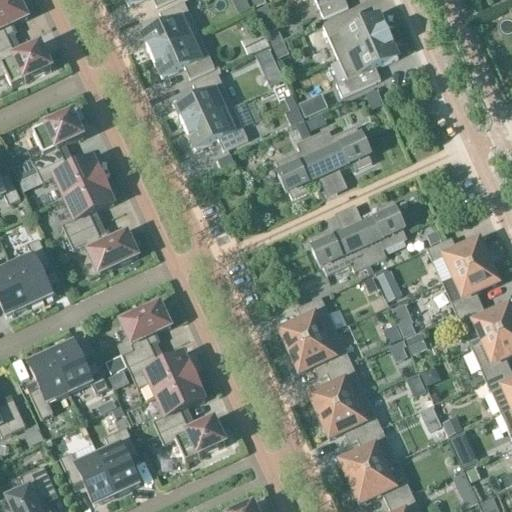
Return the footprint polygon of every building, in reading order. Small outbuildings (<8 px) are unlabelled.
[(12,30),(28,22),(17,0),(13,0),(0,6),(0,56),(12,51),(7,41),(15,37),(12,30)] [(123,0),(129,11),(151,0),(156,12),(181,0),(123,0)] [(312,0),(318,11),(323,23),(348,12),(343,0),(312,0)] [(189,18),(184,7),(159,18),(165,30),(142,40),(148,52),(147,53),(151,62),(199,39),(190,18),(189,18)] [(328,42),(338,64),(390,41),(385,31),(384,32),(379,20),(356,30),(351,18),(323,31),(328,42)] [(262,36),(249,43),(255,56),(269,50),(262,36)] [(185,72),(190,84),(215,72),(209,61),(199,39),(151,62),(155,71),(157,71),(162,83),(185,72)] [(394,50),(390,41),(338,64),(346,82),(335,87),(342,102),(381,84),(376,73),(398,63),(393,50),(394,50)] [(0,82),(6,80),(12,93),(52,74),(41,50),(17,62),(12,51),(0,56),(0,82)] [(223,90),(218,79),(193,90),(198,102),(176,112),(181,124),(180,125),(184,134),(233,112),(223,90)] [(378,94),(366,99),(373,114),(384,108),(378,94)] [(328,113),(322,99),(298,109),(305,123),(328,113)] [(218,145),(223,156),(248,145),(243,133),(233,112),(184,134),(189,144),(190,143),(196,155),(218,145)] [(32,165),(37,177),(64,164),(59,154),(84,143),(73,119),(33,138),(39,151),(28,157),(32,165)] [(304,126),(296,129),(303,144),(311,140),(304,126)] [(311,140),(328,177),(352,166),(355,173),(371,166),(367,158),(369,157),(361,138),(359,139),(354,130),(330,141),(327,133),(311,140)] [(291,203),(307,196),(303,188),(328,177),(311,140),(303,144),(295,148),(298,155),(274,166),(279,176),(276,177),(285,196),(287,195),(291,203)] [(231,159),(218,165),(222,174),(235,168),(231,159)] [(69,174),(64,164),(37,177),(43,189),(54,183),(64,205),(104,186),(93,163),(69,174)] [(32,165),(12,174),(17,186),(37,177),(32,165)] [(0,201),(4,200),(9,211),(21,205),(8,178),(0,182),(0,201)] [(114,209),(104,186),(64,205),(74,226),(63,231),(68,243),(95,230),(90,220),(114,209)] [(377,221),(353,232),(369,269),(385,262),(382,254),(406,243),(401,233),(403,232),(395,213),(393,214),(389,207),(374,214),(377,221)] [(100,241),(95,230),(68,243),(74,255),(85,250),(98,279),(138,261),(127,237),(111,245),(108,237),(100,241)] [(350,269),(353,276),(369,269),(353,232),(328,243),(325,236),(309,243),(313,251),(311,252),(319,271),(321,270),(326,279),(350,269)] [(438,236),(428,240),(431,249),(441,244),(438,236)] [(489,266),(480,245),(457,255),(452,243),(427,254),(432,266),(444,261),(453,282),(489,266)] [(29,311),(52,301),(41,276),(52,272),(39,245),(27,250),(32,261),(11,271),(29,311)] [(476,298),(499,288),(489,266),(453,282),(442,287),(457,320),(481,309),(476,298)] [(0,307),(7,322),(29,311),(11,271),(0,276),(0,307)] [(390,276),(377,281),(389,306),(401,300),(390,276)] [(326,314),(321,303),(297,314),(302,325),(279,336),(289,357),(336,335),(327,314),(326,314)] [(155,339),(171,331),(160,308),(120,326),(129,345),(118,351),(128,373),(156,360),(151,350),(159,346),(155,339)] [(486,320),(481,309),(457,320),(462,332),(471,353),(511,334),(511,317),(509,310),(486,320)] [(511,360),(511,334),(471,353),(481,375),(486,386),(511,375),(506,363),(511,360)] [(289,357),(299,379),(322,368),(327,380),(351,368),(346,357),(336,335),(289,357)] [(96,399),(108,394),(96,367),(85,372),(74,348),(51,358),(70,398),(91,388),(96,399)] [(54,419),(48,408),(70,398),(51,358),(28,369),(40,393),(29,398),(42,425),(54,419)] [(161,371),(156,360),(128,373),(138,394),(149,389),(155,401),(195,382),(184,360),(161,371)] [(332,391),(310,401),(319,423),(367,401),(357,379),(351,368),(327,380),(332,391)] [(511,377),(511,375),(486,386),(491,397),(501,419),(511,413),(511,377)] [(418,379),(406,385),(409,393),(422,387),(418,379)] [(205,405),(195,382),(155,401),(165,422),(153,427),(159,439),(186,427),(181,416),(205,405)] [(377,422),(367,401),(319,423),(329,444),(352,434),(357,445),(382,433),(376,422),(377,422)] [(0,438),(2,443),(26,432),(13,405),(2,410),(0,407),(0,438)] [(433,412),(420,418),(424,426),(436,420),(433,412)] [(511,413),(501,419),(510,440),(511,444),(511,413)] [(190,437),(186,427),(159,439),(164,451),(175,446),(186,468),(226,450),(215,426),(190,437)] [(117,500),(140,489),(128,465),(139,460),(126,433),(105,443),(110,454),(98,460),(117,500)] [(350,488),(397,466),(387,445),(382,433),(357,445),(362,456),(340,467),(350,488)] [(472,455),(458,462),(463,473),(477,467),(472,455)] [(83,486),(94,510),(117,500),(98,460),(77,470),(72,459),(60,464),(72,491),(83,486)] [(350,488),(359,509),(382,499),(387,510),(412,499),(407,487),(396,492),(386,472),(397,467),(397,466),(350,488)] [(47,511),(48,511),(45,504),(56,498),(44,471),(20,482),(26,493),(6,502),(10,511),(47,511)] [(417,510),(412,499),(387,510),(388,511),(418,511),(417,510)]
